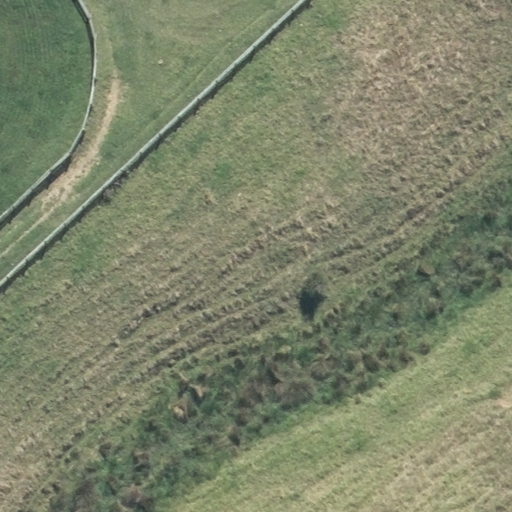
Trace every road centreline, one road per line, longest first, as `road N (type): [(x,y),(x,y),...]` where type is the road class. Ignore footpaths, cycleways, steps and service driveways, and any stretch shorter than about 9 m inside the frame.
road 1 (unknown): [(198,58),(0,251)]
road 2 (unknown): [(164,0),(198,58),(272,0)]
